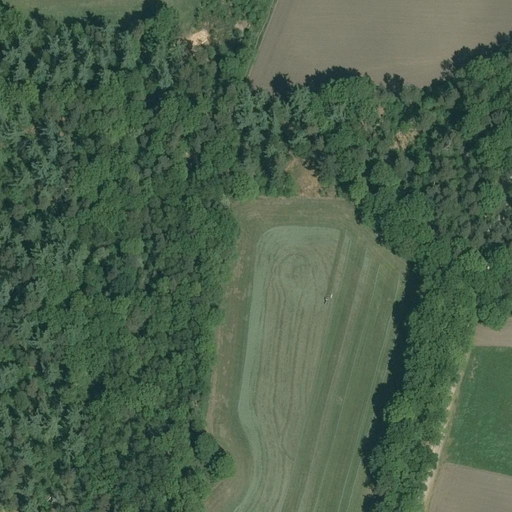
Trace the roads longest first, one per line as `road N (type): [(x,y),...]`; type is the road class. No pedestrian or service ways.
road 1 (track): [(511,58),(398,95),(230,98)]
road 2 (track): [(417,511),(475,313)]
